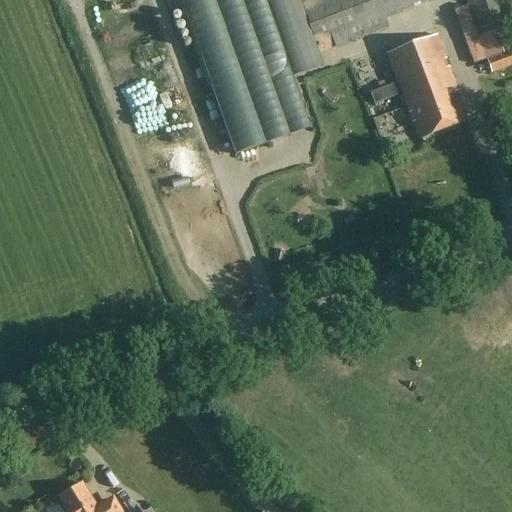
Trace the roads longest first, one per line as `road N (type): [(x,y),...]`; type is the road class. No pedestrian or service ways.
road 1 (tertiary): [(0,435),(511,253)]
road 2 (track): [(223,356),(175,261),(70,0)]
road 3 (track): [(220,178),(157,0)]
